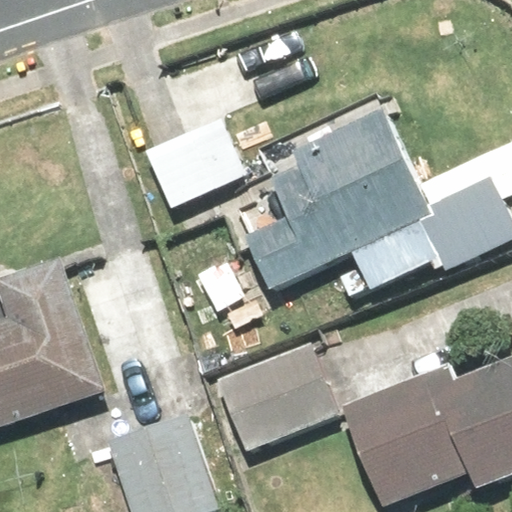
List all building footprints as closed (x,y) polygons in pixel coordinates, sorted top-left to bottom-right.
[(245,247),(269,298),(431,223),(380,115),(289,157),(297,173),(264,189),(283,229),(245,247)] [(190,141),(155,155),(179,215),(214,201),(190,141)] [(511,207),(503,182),(470,193),(489,247),(511,238),(511,207)] [(0,333),(0,435),(108,401),(64,264),(0,284),(0,299),(10,330),(0,333)] [(446,371),(339,416),(379,511),(390,511),(463,482),(472,505),(511,488),(511,365),(454,390),(446,371)] [(231,511),(201,419),(116,447),(136,511),(231,511)]
